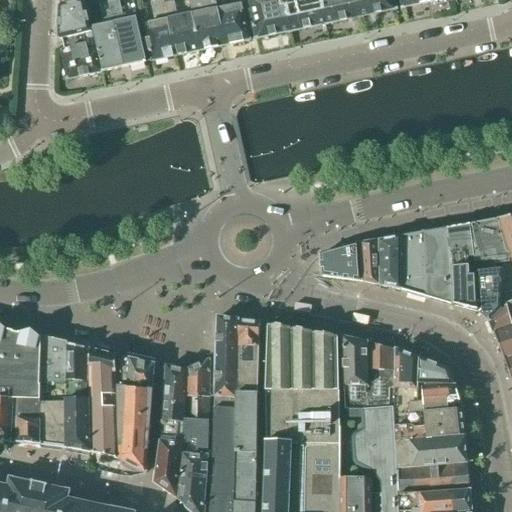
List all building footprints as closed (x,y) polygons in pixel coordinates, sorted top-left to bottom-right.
[(110,2),(111,4),(124,69),(146,64),(136,19),(125,22),(119,1),(119,0),(108,0),(109,3),(110,2)] [(214,0),(189,0),(192,15),(200,52),(224,47),(214,0)] [(214,0),(224,47),(250,42),(242,5),(227,8),(226,5),(227,4),(226,0),(214,0)] [(246,0),(255,41),(291,33),(283,0),(246,0)] [(325,26),(319,0),(283,0),(291,33),(325,26)] [(319,0),(325,26),(362,18),(358,0),(319,0)] [(358,0),(362,18),(397,11),(394,0),(358,0)] [(399,0),(402,10),(425,5),(423,0),(399,0)] [(164,5),(163,1),(150,4),(155,23),(143,26),(151,63),(175,58),(164,5)] [(68,38),(92,33),(85,2),(59,7),(57,36),(59,41),(68,39),(68,38)] [(200,52),(192,15),(178,18),(174,3),(164,5),(175,58),(200,52)] [(111,4),(99,6),(103,27),(93,29),(102,73),(124,69),(111,4)] [(68,38),(68,39),(69,45),(59,48),(67,81),(101,74),(92,33),(68,38)] [(511,218),(470,227),(474,259),(475,264),(511,259),(511,262),(511,329),(494,336),(511,384),(511,218)] [(468,259),(474,259),(470,227),(447,231),(450,269),(469,268),(468,259)] [(452,307),(450,269),(447,231),(401,239),(402,292),(452,307)] [(380,287),(402,292),(401,239),(379,242),(378,243),(380,287)] [(380,287),(378,243),(378,242),(360,245),(360,246),(359,246),(362,283),(380,287)] [(362,283),(359,246),(359,245),(320,256),(323,278),(362,283)] [(511,329),(511,265),(503,266),(503,270),(495,316),(489,323),(494,336),(511,329)] [(477,303),(476,278),(470,278),(469,268),(450,269),(452,307),(478,313),(477,303)] [(478,313),(489,323),(495,316),(503,270),(476,274),(476,278),(477,303),(478,313)] [(238,342),(239,322),(217,319),(215,399),(236,398),(238,342)] [(235,418),(257,418),(257,395),(260,325),(240,323),(240,322),(239,322),(238,342),(236,398),(235,418)] [(339,511),(340,494),(339,481),(339,448),(338,448),(338,429),(339,429),(338,339),(312,335),(312,334),(272,327),(272,328),(268,327),(265,393),(265,442),(262,511),(339,511)] [(18,335),(13,334),(13,333),(0,330),(0,442),(18,444),(39,446),(61,449),(91,455),(89,384),(67,382),(67,352),(67,346),(42,340),(19,335),(18,335)] [(368,409),(368,345),(342,339),(344,410),(361,409),(368,409)] [(395,363),(394,351),(368,345),(368,409),(395,408),(394,391),(394,376),(395,363)] [(119,448),(116,357),(90,351),(89,368),(85,368),(86,350),(67,346),(67,352),(67,382),(89,384),(91,455),(119,461),(119,448)] [(420,382),(421,361),(395,352),(394,351),(395,363),(394,376),(394,391),(395,408),(395,428),(419,427),(418,415),(423,414),(421,382),(420,382)] [(122,381),(124,359),(116,357),(119,448),(119,461),(120,461),(145,474),(146,473),(149,432),(152,392),(126,386),(126,383),(122,381)] [(126,386),(152,392),(154,366),(129,360),(124,359),(122,381),(126,383),(126,386)] [(421,382),(453,383),(448,371),(421,361),(420,382),(421,382)] [(184,425),(209,424),(210,400),(210,363),(210,362),(187,372),(184,424),(184,425)] [(184,424),(187,372),(166,369),(164,404),(162,424),(173,423),(184,424)] [(455,387),(453,383),(421,382),(423,414),(461,410),(455,387)] [(234,433),(235,418),(236,398),(215,399),(213,468),(211,497),(209,511),(231,511),(234,448),(234,433)] [(395,408),(368,409),(361,409),(362,431),(354,434),(351,437),(352,461),(355,465),(369,471),(380,484),(381,494),(382,496),(381,511),(398,511),(397,497),(397,470),(396,445),(395,428),(395,408)] [(396,445),(465,439),(462,411),(461,410),(423,414),(418,415),(419,427),(395,428),(396,445)] [(257,433),(257,418),(235,418),(234,433),(257,433)] [(184,425),(184,424),(173,423),(162,424),(160,444),(156,473),(154,483),(177,499),(177,498),(178,479),(183,444),(184,425)] [(178,479),(177,498),(191,511),(203,511),(208,458),(209,424),(184,425),(183,444),(178,479)] [(257,448),(257,433),(234,433),(234,448),(257,448)] [(467,465),(465,439),(396,445),(397,470),(467,465)] [(257,455),(257,448),(234,448),(231,511),(255,511),(256,505),(257,455)] [(397,497),(469,491),(467,465),(397,470),(397,497)] [(0,511),(34,511),(40,486),(32,484),(32,486),(12,481),(10,480),(9,483),(8,489),(0,486),(0,511)] [(340,494),(339,511),(370,511),(371,481),(369,481),(339,481),(340,494)] [(40,486),(34,511),(120,511),(112,510),(112,511),(67,501),(69,496),(69,493),(67,493),(47,489),(47,487),(40,486)] [(470,511),(469,492),(469,491),(397,497),(398,511),(470,511)] [(381,511),(382,496),(372,495),(371,511),(381,511)]
